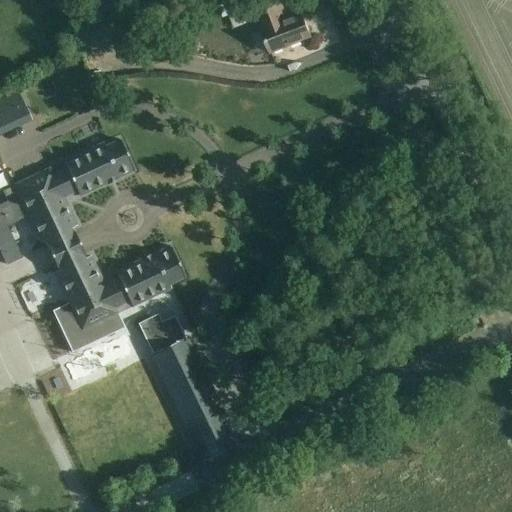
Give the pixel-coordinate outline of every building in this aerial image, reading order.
[(147,21),(163,16),(158,0),(133,0),(140,18),(145,16),(147,21)] [(211,8),(216,20),(230,15),(234,26),(246,22),(238,0),(222,0),(224,4),(211,8)] [(288,17),(280,0),(251,0),(246,2),(254,21),(259,19),(263,27),(260,28),(270,53),(304,39),(294,15),(288,17)] [(0,131),(16,124),(10,110),(23,104),(18,92),(0,100),(0,131)] [(47,249),(76,235),(72,227),(76,225),(63,198),(77,191),(79,196),(106,183),(107,185),(118,179),(117,178),(134,170),(120,140),(104,147),(102,143),(63,162),(65,167),(51,174),(49,169),(13,186),(39,242),(44,240),(47,249)] [(83,250),(54,263),(58,272),(54,273),(81,330),(117,313),(115,308),(129,301),(131,307),(169,289),(168,285),(184,277),(170,246),(152,255),(152,253),(140,259),(141,260),(115,272),(117,277),(104,284),(91,256),(87,258),(83,250)] [(229,429),(232,428),(224,411),(215,416),(207,400),(216,396),(206,375),(203,377),(184,338),(152,353),(171,392),(168,393),(194,446),(201,462),(236,445),(229,429)]
